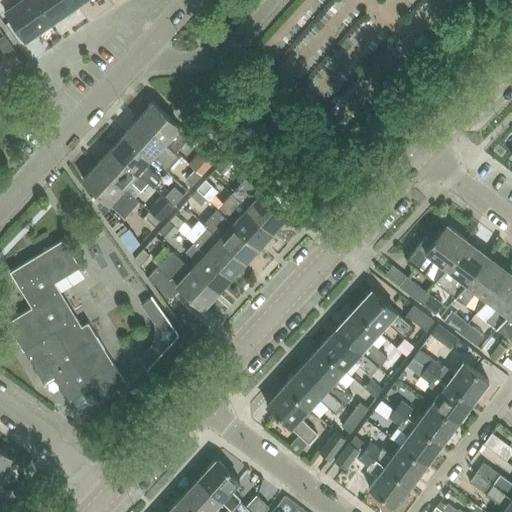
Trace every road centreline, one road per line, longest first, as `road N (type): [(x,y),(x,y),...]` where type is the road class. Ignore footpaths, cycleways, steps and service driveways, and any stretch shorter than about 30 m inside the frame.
road 1 (tertiary): [(196,399),(424,150)]
road 2 (residential): [(0,208),(191,0)]
road 3 (residential): [(339,511),(196,399)]
road 4 (residential): [(415,511),(511,382)]
road 5 (residential): [(105,497),(0,408)]
road 6 (tertiary): [(105,497),(196,399)]
road 7 (tertiary): [(424,150),(511,64)]
